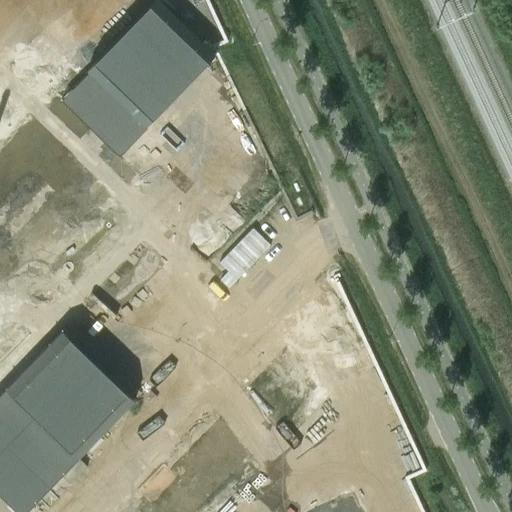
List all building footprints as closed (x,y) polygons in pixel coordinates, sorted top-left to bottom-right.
[(90,70),(61,99),(119,156),(147,125),(216,55),(158,0),(154,0),(88,68),(90,70)] [(234,289),(275,245),(249,220),(218,252),(222,257),(213,268),(234,289)] [(63,329),(0,394),(0,495),(17,511),(25,511),(135,399),(63,329)] [(193,431),(167,460),(176,474),(186,483),(198,502),(212,493),(225,504),(229,511),(234,511),(261,481),(266,479),(274,486),(310,463),(335,434),(261,369),(239,383),(201,426),(193,431)] [(289,496),(305,511),(314,500),(299,486),(289,496)] [(274,511),(300,511),(288,499),(274,511)]
